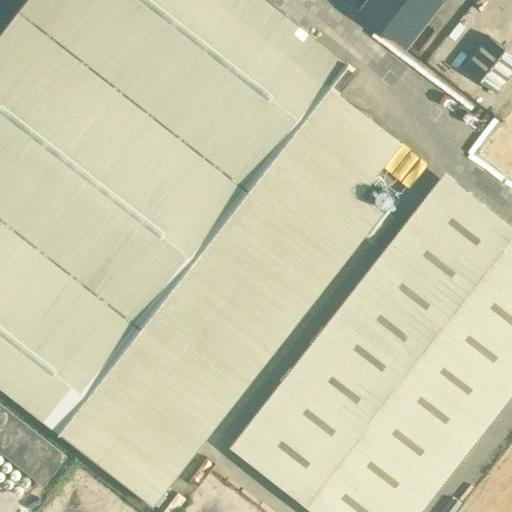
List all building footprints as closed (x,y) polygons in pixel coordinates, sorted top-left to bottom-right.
[(346,63),(266,0),(24,0),(0,31),(0,388),(55,432),(54,433),(56,434),(57,433),(151,506),(381,211),(359,194),(399,142),(328,86),(346,63)] [(366,0),(359,10),(407,47),(444,0),(366,0)] [(511,53),(489,36),(464,68),(496,93),(511,72),(511,53)] [(511,182),(511,102),(474,155),(511,182)] [(306,511),(420,511),(511,388),(511,226),(432,168),(224,452),(306,511)] [(0,404),(0,453),(43,487),(67,457),(0,404)]
